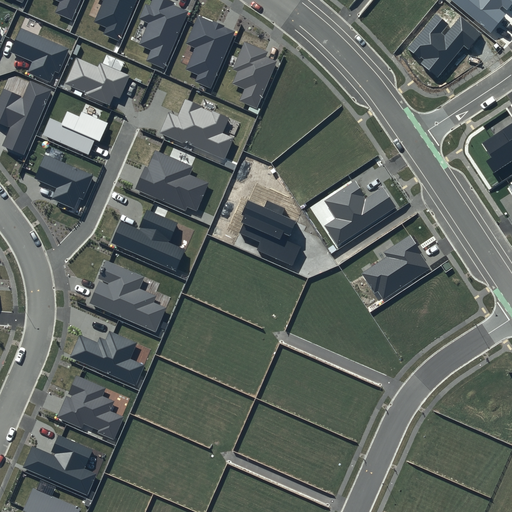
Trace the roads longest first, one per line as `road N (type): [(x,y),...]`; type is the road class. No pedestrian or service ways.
road 1 (residential): [(356,511),(412,394),(432,371),(511,317)]
road 2 (residential): [(283,0),(341,50),(412,139)]
road 3 (residential): [(412,139),(511,292)]
road 4 (residential): [(37,272),(89,222),(131,123)]
road 5 (residential): [(37,272),(33,355),(0,431)]
